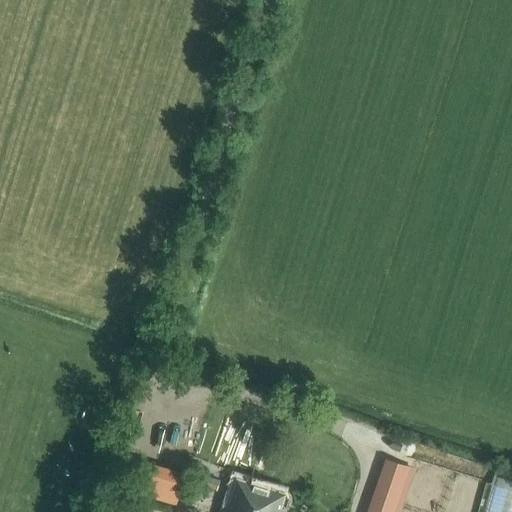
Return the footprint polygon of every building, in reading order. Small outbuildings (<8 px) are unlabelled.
[(399,511),(415,468),(385,458),(366,511),(399,511)] [(172,505),(180,482),(137,468),(129,490),(172,505)] [(222,505),(219,511),(283,511),(285,509),(281,508),(286,492),(236,476),(227,506),(222,505)] [(466,476),(460,476),(454,476),(448,478),(442,481),(437,484),(433,488),(430,493),(427,499),(426,505),(425,511),(494,511),(495,511),(494,505),(493,499),(490,493),(487,488),(482,484),(477,481),(472,478),(466,476)] [(205,477),(202,489),(215,493),(219,481),(205,477)]
